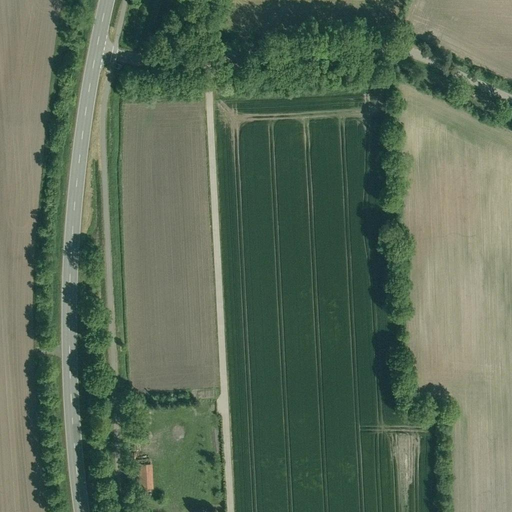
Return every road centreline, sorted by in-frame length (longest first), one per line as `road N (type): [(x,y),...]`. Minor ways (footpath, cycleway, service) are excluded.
road 1 (primary): [(81,511),(69,272),(94,53)]
road 2 (unclassified): [(94,53),(155,63),(365,48),(412,56),(511,100)]
